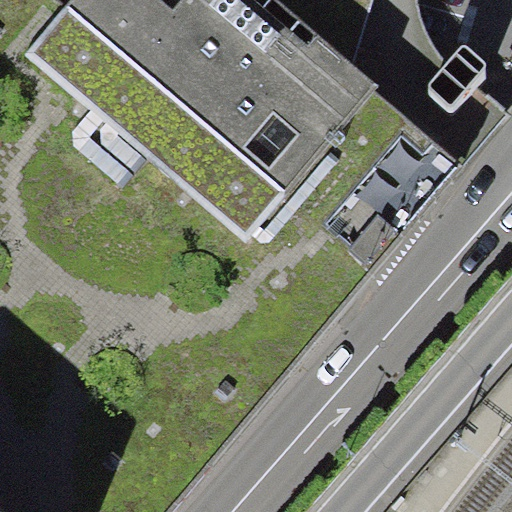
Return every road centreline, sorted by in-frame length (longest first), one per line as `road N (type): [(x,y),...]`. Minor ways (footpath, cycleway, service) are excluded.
road 1 (primary): [(511,195),(233,511)]
road 2 (primary): [(338,511),(511,309)]
